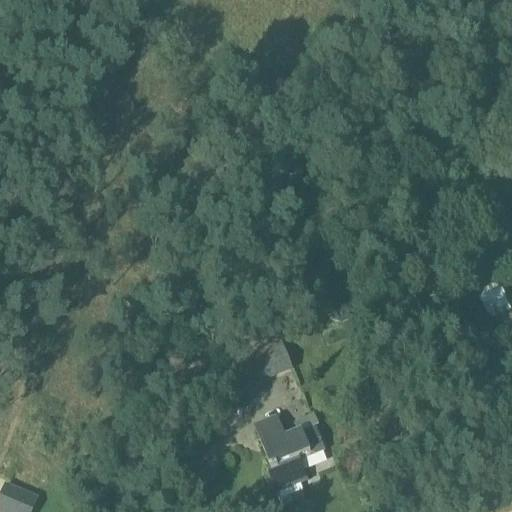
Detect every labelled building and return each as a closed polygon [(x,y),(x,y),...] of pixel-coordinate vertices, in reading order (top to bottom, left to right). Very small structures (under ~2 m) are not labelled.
[(489,319),(499,315),(511,309),(499,285),(477,295),(489,319)] [(355,306),(349,304),(337,308),(333,313),(335,321),(342,324),(354,319),(358,313),(355,306)] [(226,387),(236,383),(240,394),(293,373),(281,343),(228,364),(227,362),(217,366),(226,387)] [(278,421),(255,431),(270,471),(266,472),(274,493),(307,481),(299,460),(324,451),(317,432),(303,437),(301,432),(285,439),(278,421)] [(30,511),(35,501),(4,488),(0,497),(0,511),(30,511)]
